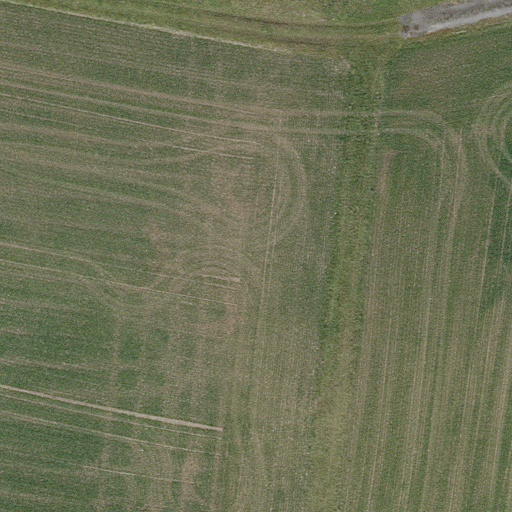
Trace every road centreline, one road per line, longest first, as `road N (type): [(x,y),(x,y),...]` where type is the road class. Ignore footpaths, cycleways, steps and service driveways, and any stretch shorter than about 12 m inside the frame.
road 1 (track): [(176,0),(355,35)]
road 2 (track): [(511,10),(355,35)]
